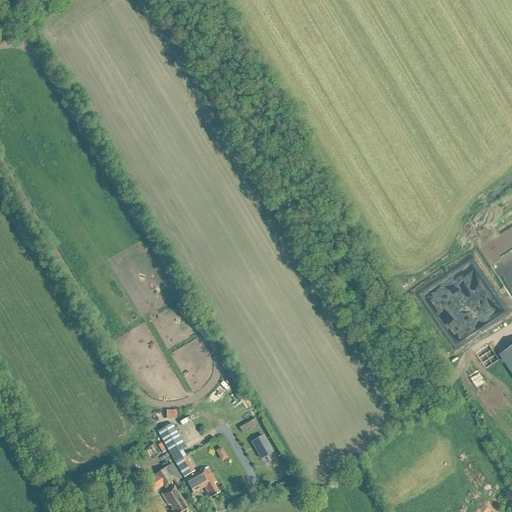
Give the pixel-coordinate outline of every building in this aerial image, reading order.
[(511,375),(511,347),(499,356),(511,375)] [(176,420),(176,411),(166,411),(166,420),(176,420)] [(256,418),(240,427),(243,432),(259,423),(256,418)] [(187,448),(172,423),(157,432),(184,478),(185,480),(193,494),(204,488),(208,496),(210,495),(212,497),(218,493),(213,484),(216,483),(207,468),(195,475),(194,472),(186,457),(182,450),(187,448)] [(263,436),(250,443),(260,460),(273,453),(263,436)] [(155,442),(145,448),(151,458),(161,452),(155,442)] [(228,458),(222,448),(215,451),(221,462),(228,458)] [(163,487),(176,478),(168,466),(154,475),(163,487)] [(187,511),(179,499),(174,490),(163,496),(169,505),(170,504),(173,508),(171,509),(172,511),(187,511)] [(509,511),(511,510),(511,496),(502,502),(507,511),(509,511)]
